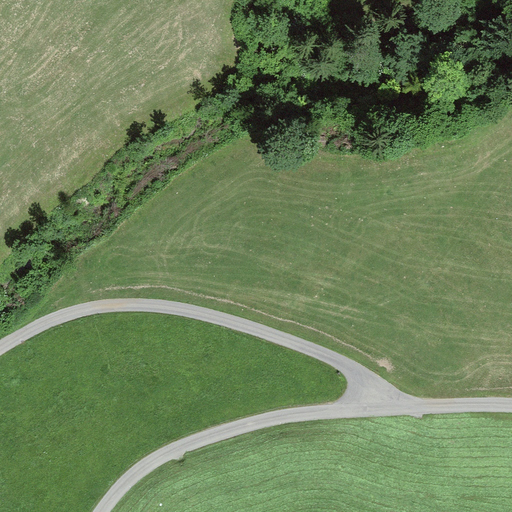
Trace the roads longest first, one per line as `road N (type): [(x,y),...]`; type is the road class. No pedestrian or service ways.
road 1 (unclassified): [(379,410),(364,381),(341,364),(218,321),(156,309),(104,309),(0,355)]
road 2 (unclassified): [(379,410),(261,423),(185,447),(144,474),(111,511)]
road 3 (unclassified): [(511,410),(379,410)]
